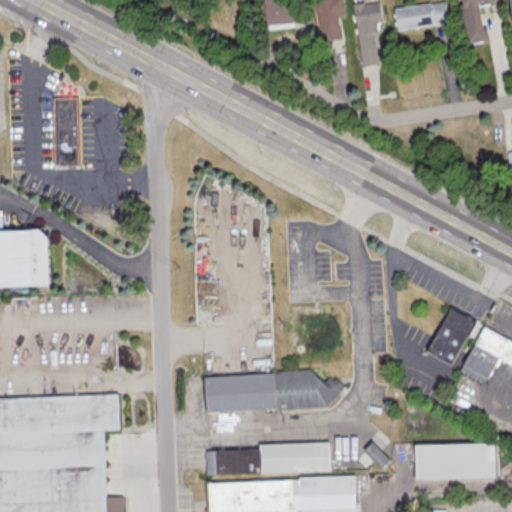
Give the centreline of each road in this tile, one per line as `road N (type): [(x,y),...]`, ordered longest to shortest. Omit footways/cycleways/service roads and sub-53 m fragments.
road 1 (primary): [(511,253),(33,0)]
road 2 (residential): [(165,511),(155,65)]
road 3 (residential): [(511,104),(374,120),(256,61)]
